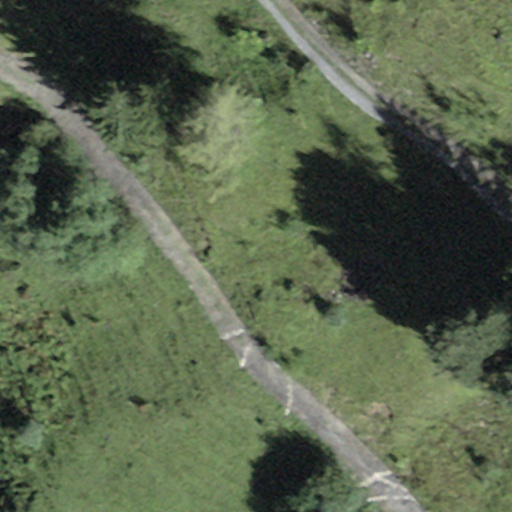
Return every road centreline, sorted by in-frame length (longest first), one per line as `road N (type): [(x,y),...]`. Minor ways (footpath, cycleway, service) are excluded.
road 1 (track): [(0,70),(51,99),(146,205),(253,367),(414,511)]
road 2 (track): [(511,203),(341,72),(272,0)]
